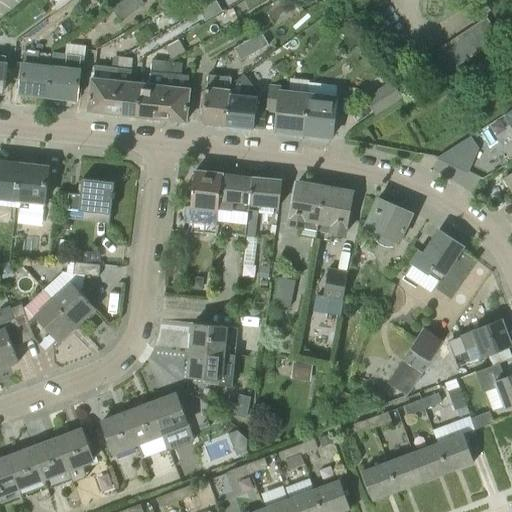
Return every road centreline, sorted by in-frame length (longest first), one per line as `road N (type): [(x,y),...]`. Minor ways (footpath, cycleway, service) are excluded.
road 1 (residential): [(511,264),(470,209),(408,179),(156,144)]
road 2 (residential): [(0,409),(94,374),(123,353),(139,320),(156,144)]
road 3 (residential): [(156,144),(0,124)]
